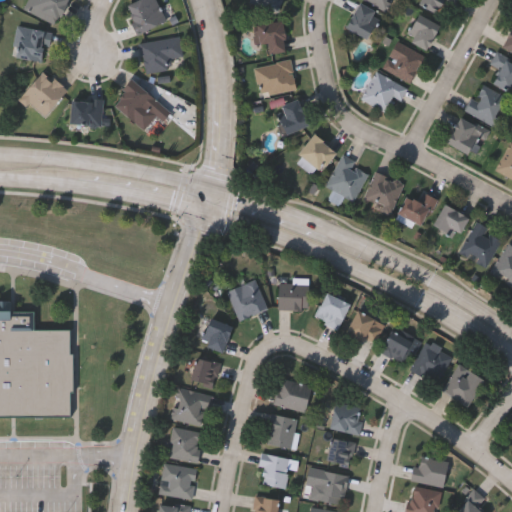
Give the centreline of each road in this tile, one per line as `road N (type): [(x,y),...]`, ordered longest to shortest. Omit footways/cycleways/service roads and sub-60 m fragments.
road 1 (secondary): [(0,183),(148,198),(210,215),(351,269),(511,361)]
road 2 (tertiary): [(217,191),(146,418),(128,511)]
road 3 (residential): [(275,349),(337,366),(511,482)]
road 4 (residential): [(511,210),(369,132),(340,99),(325,53)]
road 5 (secondary): [(217,191),(0,161)]
road 6 (secondary): [(511,330),(438,282),(329,231)]
road 7 (residential): [(204,0),(223,91),(217,191)]
road 8 (residential): [(414,161),(501,0)]
road 9 (residential): [(227,511),(254,386),(275,349)]
